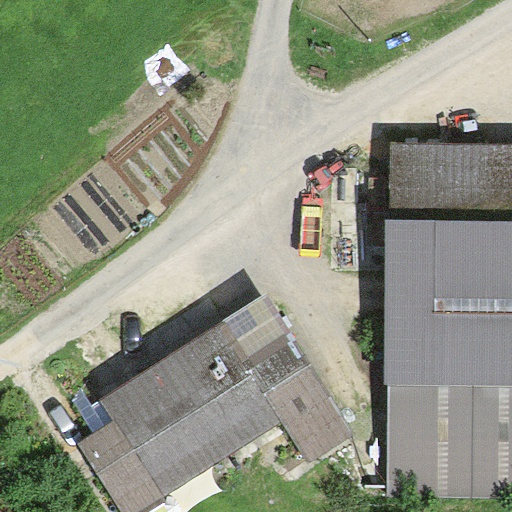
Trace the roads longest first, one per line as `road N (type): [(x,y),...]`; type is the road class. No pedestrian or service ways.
road 1 (track): [(511,20),(31,344)]
road 2 (track): [(268,184),(261,93),(275,0)]
